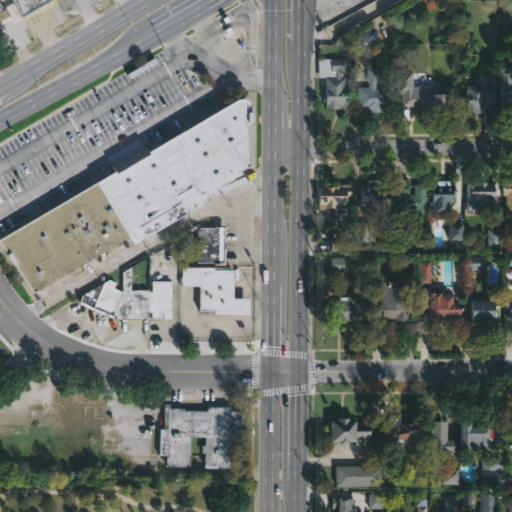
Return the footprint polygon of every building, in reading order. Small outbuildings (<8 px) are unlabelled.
[(51,0),(24,16),(14,0),(51,0)] [(0,23),(9,19),(0,1),(0,23)] [(341,72),(341,77),(346,77),(345,87),(351,87),(351,98),(348,98),(348,106),(342,106),(342,109),(324,109),(324,77),(318,77),(318,59),(345,59),(345,72),(341,72)] [(384,70),(384,82),(378,82),(378,87),(392,87),(392,101),(387,101),(387,110),(385,110),(385,112),(366,111),(366,109),(358,109),(360,87),(370,87),(371,82),(367,82),(368,69),(384,70)] [(511,73),(511,111),(500,111),(501,76),(507,76),(507,73),(511,73)] [(486,80),(486,90),(497,90),(497,111),(467,112),(468,86),(480,86),(480,80),(486,80)] [(433,83),(433,85),(452,86),(452,111),(431,111),(431,107),(421,107),(421,105),(402,105),(402,93),(417,93),(417,83),(433,83)] [(255,107),(253,166),(243,172),(244,175),(219,190),(220,197),(137,246),(132,237),(36,293),(1,241),(115,173),(111,166),(120,161),(117,157),(133,148),(136,152),(144,146),(149,153),(242,100),(250,101),(255,107)] [(392,185),(391,226),(376,225),(377,216),(366,216),(367,206),(360,206),(361,187),(369,187),(369,180),(383,181),(383,185),(392,185)] [(409,180),(409,194),(416,194),(416,185),(428,185),(428,213),(426,213),(424,230),(409,230),(409,218),(394,218),(394,204),(398,204),(398,195),(396,195),(396,180),(409,180)] [(453,181),(453,186),(456,186),(456,198),(455,198),(455,203),(450,203),(450,215),(434,216),(434,209),(430,209),(430,202),(434,202),(434,185),(438,185),(438,181),(453,181)] [(487,182),(487,184),(496,184),(497,205),(482,205),(482,210),(467,210),(467,202),(465,202),(465,183),(476,183),(476,184),(479,184),(479,183),(487,182)] [(350,186),(350,201),(347,201),(347,210),(318,210),(319,185),(350,186)] [(226,264),(198,264),(198,228),(227,228),(226,264)] [(250,299),(250,315),(216,314),(216,312),(200,311),(201,287),(180,287),(181,266),(234,268),(233,299),(250,299)] [(132,268),(132,291),(153,292),(153,282),(173,282),(173,319),(153,318),(153,313),(150,313),(150,319),(116,319),(80,304),(84,294),(110,280),(117,283),(115,288),(123,292),(124,271),(132,268)] [(397,279),(397,285),(408,286),(408,300),(413,300),(413,311),(409,311),(408,318),(386,316),(386,314),(383,314),(383,303),(371,303),(371,285),(382,286),(382,279),(397,279)] [(442,293),(454,293),(454,301),(462,302),(462,312),(447,312),(442,319),(431,318),(430,304),(419,304),(420,289),(442,290),(442,293)] [(358,293),(358,302),(360,302),(358,320),(338,318),(338,314),(333,314),(334,302),(340,302),(340,295),(348,296),(349,293),(358,293)] [(495,299),(495,304),(499,304),(500,317),(494,317),(494,319),(479,319),(479,322),(474,322),(474,319),(471,319),(471,299),(495,299)] [(171,403),(171,407),(186,407),(186,409),(208,410),(208,406),(243,406),(243,430),(239,430),(239,466),(206,466),(206,452),(203,452),(203,444),(206,444),(206,435),(191,435),(191,465),(167,465),(167,454),(160,454),(160,427),(164,428),(165,403),(171,403)] [(349,416),(349,419),(356,418),(357,421),(370,420),(371,436),(357,437),(357,440),(349,440),(349,442),(340,442),(340,440),(332,440),(331,419),(339,419),(339,416),(349,416)] [(426,443),(395,445),(392,428),(402,426),(402,423),(423,419),(426,443)] [(455,438),(455,450),(431,449),(431,420),(448,420),(447,438),(455,438)] [(491,435),(491,438),(472,437),(472,447),(462,447),(463,420),(473,421),(472,426),(493,426),(493,435),(491,435)] [(382,485),(336,485),(336,464),(382,464),(382,485)] [(352,496),(352,508),(356,508),(356,511),(335,511),(335,508),(332,508),(332,496),(352,496)]
